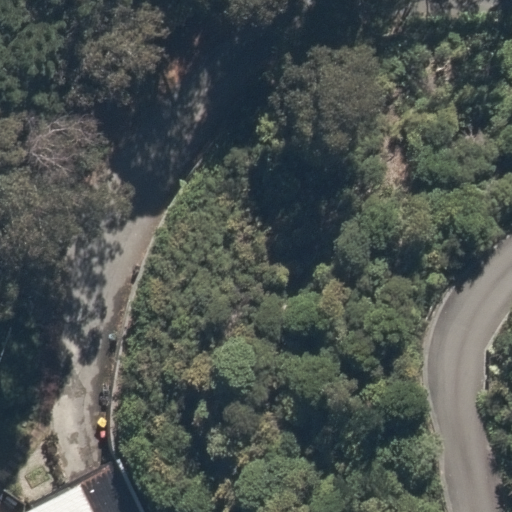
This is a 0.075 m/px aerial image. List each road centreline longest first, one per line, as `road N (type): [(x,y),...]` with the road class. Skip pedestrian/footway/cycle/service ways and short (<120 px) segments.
road 1 (residential): [(511,3),(326,2),(276,26),(180,115),(73,296)]
road 2 (residential): [(475,511),(466,405),(473,308),(511,253)]
